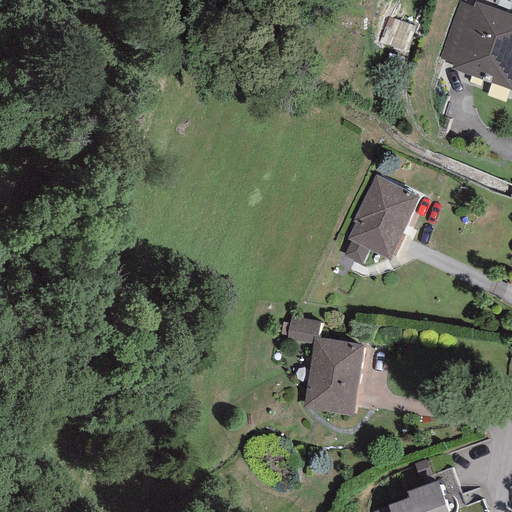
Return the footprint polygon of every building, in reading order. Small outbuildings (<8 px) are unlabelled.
[(439,60),(453,65),(474,7),(460,2),(439,60)] [(511,90),(511,15),(475,2),(474,7),(453,65),(451,69),(511,91),(511,90)] [(406,54),(416,27),(389,17),(379,43),(406,54)] [(390,261),(419,197),(375,175),(352,222),(355,223),(347,240),(351,241),(343,256),(361,265),(369,250),(390,261)] [(13,183),(0,178),(0,203),(6,205),(13,183)] [(283,323),(281,335),(288,336),(287,341),(313,343),(314,337),(318,338),(320,322),(290,317),(289,324),(283,323)] [(318,338),(314,337),(313,343),(304,408),(353,417),(363,345),(318,338)] [(421,480),(432,476),(426,460),(415,465),(421,480)] [(448,511),(437,481),(407,492),(408,498),(387,505),(388,507),(374,511),(448,511)]
